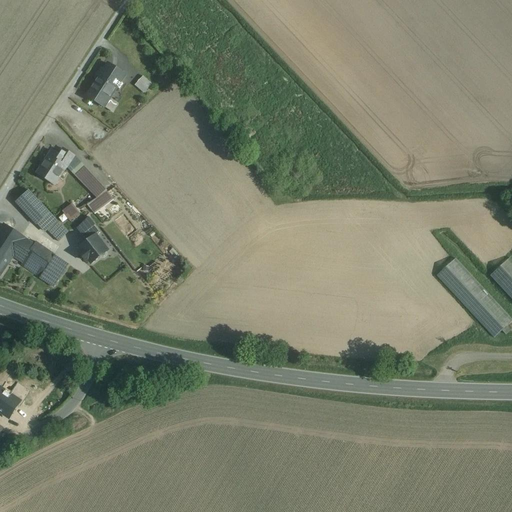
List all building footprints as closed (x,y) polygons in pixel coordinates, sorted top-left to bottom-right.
[(125,75),(109,64),(104,70),(101,68),(97,75),(100,77),(101,77),(117,87),(119,89),(123,84),(120,82),(125,75)] [(100,77),(87,96),(104,107),(117,87),(101,77),(100,77)] [(151,82),(141,77),(135,88),(144,94),(151,82)] [(57,160),(50,155),(37,174),(53,184),(57,177),(59,178),(66,167),(67,168),(75,156),(64,149),(57,160)] [(67,168),(97,198),(88,205),(94,213),(114,199),(107,190),(75,156),(67,168)] [(50,213),(29,191),(17,202),(37,224),(38,224),(50,213)] [(73,205),(63,212),(69,220),(79,213),(73,205)] [(38,224),(44,231),(52,224),(56,220),(50,213),(38,224)] [(68,233),(56,220),(52,224),(52,225),(64,237),(68,233)] [(25,238),(4,225),(0,231),(0,246),(13,255),(25,238)] [(64,237),(52,225),(47,230),(59,242),(64,237)] [(95,225),(82,236),(87,242),(96,236),(101,232),(95,225)] [(96,236),(87,242),(81,247),(85,252),(81,255),(86,261),(88,259),(91,264),(100,257),(101,258),(104,258),(106,256),(106,253),(106,252),(108,251),(96,236)] [(13,255),(13,256),(23,262),(21,265),(27,269),(32,262),(26,258),(34,245),(25,238),(13,255)] [(55,255),(36,242),(34,245),(26,258),(32,262),(45,271),(54,256),(55,255)] [(13,255),(0,246),(0,274),(0,275),(13,256),(13,255)] [(45,271),(40,278),(53,287),(68,266),(54,256),(45,271)] [(511,260),(509,258),(490,275),(511,298),(511,260)] [(511,321),(511,319),(455,259),(437,276),(476,319),(494,338),(502,331),(506,327),(511,321)] [(45,271),(32,262),(27,269),(40,278),(45,271)] [(506,327),(502,331),(506,335),(510,331),(506,327)] [(12,403),(0,394),(0,415),(3,417),(12,403)]
